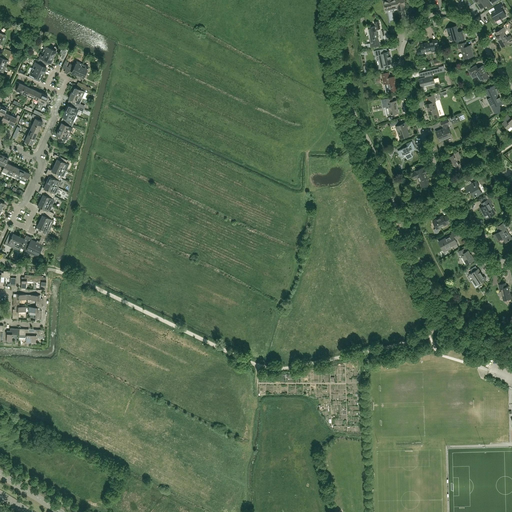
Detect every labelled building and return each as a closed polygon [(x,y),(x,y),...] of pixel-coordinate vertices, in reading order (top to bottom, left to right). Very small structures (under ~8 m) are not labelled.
[(405,4),(403,0),(387,0),(384,1),(384,5),(386,4),(386,6),(387,9),(387,8),(387,9),(398,7),(398,10),(405,9),(404,5),(405,4)] [(490,2),(488,0),(473,0),(475,2),(476,1),(481,8),(485,5),(488,9),(493,5),(490,2)] [(506,16),(502,8),(503,7),(501,3),(494,7),(496,11),(491,13),(493,16),(496,21),(496,20),(500,18),(500,19),(506,16)] [(379,37),(378,33),(377,33),(376,29),(380,28),(379,22),(374,22),(375,26),(368,28),(365,28),(365,29),(368,28),(370,39),(371,39),(372,44),(372,46),(380,45),(378,37),(379,37)] [(465,39),(462,31),(458,32),(456,26),(447,28),(445,29),(447,29),(449,36),(451,40),(456,39),(457,41),(465,39)] [(511,40),(511,38),(510,35),(507,37),(504,32),(505,31),(503,28),(495,32),(497,36),(496,37),(502,47),(510,43),(509,42),(511,40)] [(417,50),(418,56),(423,54),(422,53),(432,50),(432,52),(436,51),(435,46),(438,45),(437,39),(429,41),(429,42),(420,44),(420,45),(420,46),(421,46),(421,49),(417,50)] [(473,56),(472,49),(471,47),(471,45),(466,46),(465,43),(466,42),(457,44),(459,49),(461,48),(464,58),(461,59),(473,56)] [(53,57),(57,48),(54,47),(53,49),(50,48),(51,47),(50,46),(48,45),(47,45),(47,46),(45,46),(42,52),(53,57)] [(392,63),(389,51),(387,52),(386,48),(378,50),(379,55),(382,55),(383,59),(380,60),(381,64),(382,65),(392,63)] [(53,57),(42,52),(38,60),(45,64),(47,61),(50,62),(53,57)] [(8,60),(9,57),(2,54),(1,56),(0,55),(0,63),(6,66),(8,60)] [(43,73),(46,67),(44,66),(45,64),(38,60),(37,63),(35,62),(32,68),(43,73)] [(64,69),(65,67),(70,70),(70,71),(77,75),(82,64),(76,61),(76,63),(74,63),(73,65),(69,63),(68,66),(67,66),(68,62),(65,60),(62,68),(64,69)] [(82,79),(88,67),(82,64),(77,75),(80,76),(80,78),(82,79)] [(472,77),(477,75),(481,81),(488,77),(489,79),(488,76),(484,70),(485,70),(483,66),(478,69),(476,66),(468,70),(472,77)] [(41,79),(43,73),(32,68),(30,74),(31,75),(30,77),(37,81),(39,78),(41,79)] [(435,83),(433,75),(431,76),(430,74),(431,73),(430,70),(423,72),(424,75),(426,75),(426,77),(419,79),(421,87),(435,83)] [(389,72),(382,74),(384,83),(385,91),(385,92),(397,89),(394,77),(390,78),(389,72)] [(21,93),(25,85),(16,81),(13,89),(21,93)] [(86,86),(86,85),(78,82),(77,84),(79,86),(88,90),(89,90),(91,88),(88,86),(88,87),(86,86)] [(27,95),(30,88),(25,85),(21,93),(22,93),(20,95),(23,96),(24,94),(27,95)] [(495,85),(484,90),(484,92),(486,96),(486,97),(487,97),(487,98),(487,99),(488,98),(491,104),(490,105),(495,114),(501,111),(499,105),(502,103),(501,100),(500,97),(499,97),(498,96),(499,95),(499,93),(497,88),(496,88),(495,85)] [(71,93),(82,98),(84,91),(87,93),(88,90),(79,86),(78,88),(74,86),(73,88),(71,93)] [(33,98),(36,91),(30,88),(27,95),(33,98)] [(38,101),(42,93),(36,91),(33,98),(38,101)] [(42,93),(38,101),(37,103),(42,105),(44,103),(48,96),(42,93)] [(79,103),(82,98),(71,93),(68,98),(72,100),(71,103),(70,102),(73,104),(78,106),(80,103),(79,103)] [(439,117),(434,101),(435,101),(433,95),(428,97),(430,103),(426,104),(429,114),(433,113),(435,119),(439,117)] [(383,108),(385,107),(387,115),(399,113),(396,100),(392,101),(392,98),(381,100),(383,108)] [(77,109),(78,106),(73,104),(71,106),(67,104),(65,110),(76,115),(78,110),(77,109)] [(73,121),(76,115),(65,110),(62,116),(66,118),(65,121),(64,120),(67,122),(72,124),(74,121),(73,121)] [(10,115),(5,112),(1,120),(7,122),(10,115)] [(42,121),(38,119),(39,117),(33,114),(31,116),(35,118),(32,124),(40,127),(42,121)] [(511,117),(511,118),(507,114),(502,119),(504,121),(502,123),(507,129),(511,126),(511,127),(511,117)] [(17,122),(20,116),(17,115),(16,118),(10,115),(7,122),(13,125),(14,121),(17,122)] [(451,136),(447,124),(449,123),(447,120),(441,122),(442,126),(443,126),(444,128),(436,131),(440,141),(451,136)] [(59,129),(69,134),(74,125),(72,124),(67,122),(65,124),(61,123),(59,129)] [(409,135),(406,127),(408,126),(406,122),(396,126),(400,138),(409,135)] [(32,124),(30,129),(37,133),(40,127),(32,124)] [(34,138),(37,133),(30,129),(27,135),(34,138)] [(67,139),(69,134),(59,129),(56,134),(60,136),(59,139),(64,142),(66,139),(67,139)] [(34,138),(27,135),(24,141),(32,144),(34,138)] [(413,157),(410,152),(414,150),(413,150),(413,149),(415,148),(412,141),(406,144),(407,146),(398,151),(400,156),(404,155),(405,155),(407,159),(413,157)] [(458,163),(456,159),(460,158),(461,158),(458,151),(459,151),(453,153),(453,154),(447,157),(449,161),(450,161),(452,166),(451,167),(452,170),(456,169),(458,173),(462,170),(459,163),(458,163)] [(2,171),(8,157),(4,155),(0,163),(0,166),(3,168),(2,170),(2,171)] [(56,160),(54,165),(66,170),(69,164),(66,163),(67,160),(58,156),(56,160)] [(6,162),(8,158),(8,157),(2,171),(7,173),(11,164),(6,162)] [(11,175),(15,166),(11,164),(7,173),(11,175)] [(66,170),(54,165),(50,173),(59,177),(61,178),(62,175),(63,176),(66,170)] [(16,177),(20,168),(15,166),(11,175),(16,177)] [(432,187),(425,173),(427,172),(425,169),(424,169),(423,167),(416,170),(415,168),(413,169),(415,172),(411,174),(413,179),(417,177),(422,187),(430,183),(431,187),(432,187)] [(21,179),(25,171),(20,168),(16,177),(21,179)] [(26,181),(30,173),(25,171),(21,179),(26,181)] [(59,177),(50,173),(46,182),(58,187),(61,181),(58,180),(59,177)] [(481,192),(477,186),(479,185),(477,181),(472,183),(470,180),(463,185),(467,192),(470,190),(475,200),(476,200),(474,197),(482,193),(484,191),(483,191),(481,192)] [(58,187),(46,182),(42,190),(44,191),(51,195),(53,196),(54,196),(58,187)] [(53,196),(51,195),(44,191),(40,200),(52,205),(55,200),(57,197),(54,196),(53,196)] [(495,212),(490,204),(492,203),(489,198),(483,202),(481,202),(481,203),(483,202),(484,205),(480,208),(486,218),(495,213),(495,212)] [(43,212),(52,216),(54,213),(49,211),(52,205),(40,200),(37,206),(45,209),(43,212)] [(51,226),(54,220),(51,219),(52,216),(43,212),(39,221),(51,226)] [(451,222),(452,222),(448,214),(443,217),(442,215),(432,221),(436,228),(434,229),(434,231),(435,232),(437,233),(439,232),(439,230),(438,228),(444,225),(444,226),(446,225),(446,224),(451,222)] [(39,221),(35,229),(40,231),(46,234),(48,231),(48,232),(51,226),(39,221)] [(508,233),(505,228),(508,226),(507,226),(505,222),(506,222),(505,221),(496,226),(497,227),(498,226),(501,230),(493,235),(497,241),(501,239),(501,240),(504,239),(505,242),(511,239),(508,233)] [(457,243),(455,239),(460,236),(457,230),(451,233),(452,234),(438,241),(444,252),(448,249),(447,249),(451,248),(450,246),(457,243)] [(25,251),(37,256),(43,245),(42,244),(46,234),(40,231),(38,234),(41,235),(38,243),(31,239),(29,243),(26,242),(23,249),(26,250),(25,251)] [(13,248),(18,236),(10,232),(4,244),(7,245),(13,248)] [(20,248),(23,249),(26,242),(27,240),(18,236),(13,248),(19,250),(20,248)] [(474,260),(471,255),(471,256),(468,250),(466,251),(464,248),(457,251),(459,254),(460,258),(460,257),(462,256),(466,264),(474,260)] [(485,279),(478,268),(477,269),(475,266),(470,269),(472,272),(469,274),(472,279),(474,278),(474,279),(472,280),(475,286),(486,279),(485,279)] [(15,285),(16,274),(13,274),(13,271),(3,271),(3,273),(4,273),(3,277),(10,277),(10,283),(10,285),(15,285)] [(33,281),(34,275),(25,275),(24,277),(21,277),(21,288),(26,288),(26,281),(33,281)] [(43,278),(43,276),(34,275),(33,281),(41,282),(40,289),(45,289),(46,278),(43,278)] [(509,292),(509,291),(508,286),(506,287),(505,283),(498,284),(499,291),(501,290),(503,300),(504,300),(505,303),(507,304),(511,303),(511,301),(511,298),(511,294),(509,294),(509,292)] [(28,300),(28,295),(16,294),(16,297),(13,297),(13,306),(15,306),(19,306),(19,299),(28,300)] [(40,295),(28,295),(28,300),(36,300),(35,307),(39,307),(39,308),(42,308),(42,298),(40,298),(40,295)] [(12,318),(18,319),(19,311),(26,312),(26,307),(19,306),(15,306),(15,309),(12,309),(12,318)] [(39,310),(39,308),(39,307),(35,307),(28,307),(28,312),(35,312),(35,319),(41,320),(42,310),(39,310)] [(12,334),(19,335),(19,328),(10,328),(10,330),(7,330),(6,341),(11,342),(12,334)] [(31,343),(31,332),(28,331),(28,329),(19,328),(19,335),(19,337),(26,337),(26,342),(31,343)] [(43,338),(43,330),(34,329),(34,332),(31,332),(31,343),(36,343),(36,338),(43,338)] [(358,406),(358,402),(348,402),(348,409),(350,409),(350,415),(356,415),(356,406),(358,406)]
